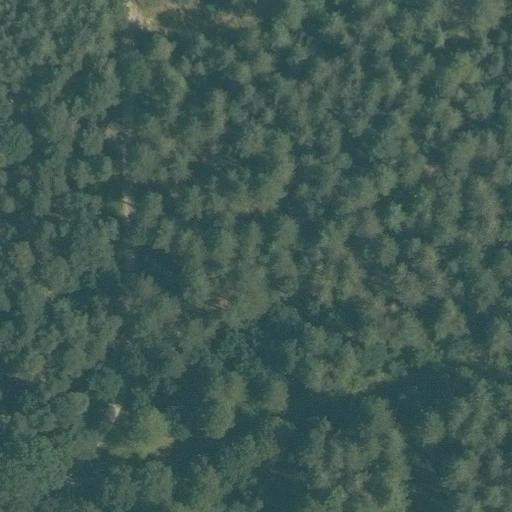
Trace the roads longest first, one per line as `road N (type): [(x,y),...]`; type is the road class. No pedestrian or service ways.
road 1 (unclassified): [(0,504),(78,459),(110,413),(130,360),(125,0)]
road 2 (track): [(40,487),(511,351)]
